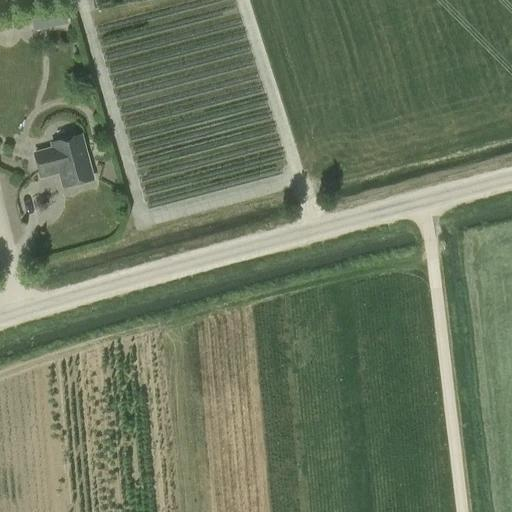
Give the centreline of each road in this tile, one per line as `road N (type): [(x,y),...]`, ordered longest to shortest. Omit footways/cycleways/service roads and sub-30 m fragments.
road 1 (unclassified): [(0,318),(511,182)]
road 2 (track): [(460,511),(425,205)]
